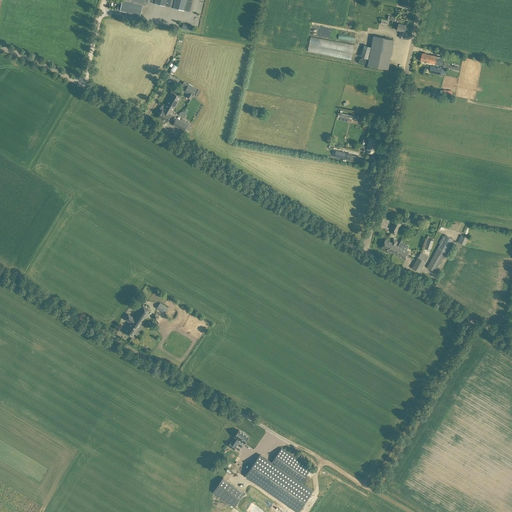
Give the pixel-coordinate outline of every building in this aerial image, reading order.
[(121,0),(119,11),(140,16),(143,5),(144,5),(145,4),(146,4),(147,3),(147,2),(154,3),(165,6),(190,12),(193,0),(130,0),(130,1),(124,0),(121,0)] [(269,1),(267,13),(293,18),(293,13),(284,12),(284,9),(283,9),(284,4),(269,1)] [(407,25),(402,24),(398,23),(397,30),(401,31),(399,37),(403,38),(405,32),(407,25)] [(394,39),(389,39),(373,36),(371,47),(364,45),(361,56),(368,58),(370,51),(368,65),(388,69),(394,39)] [(311,37),(308,52),(352,59),(353,53),(354,53),(355,44),(311,37)] [(444,58),(427,54),(422,53),(421,61),(443,65),(444,58)] [(453,65),(453,64),(444,62),(442,68),(431,66),(430,69),(427,69),(426,71),(446,76),(447,69),(459,72),(460,67),(453,65)] [(188,84),(184,91),(187,93),(185,97),(191,100),(197,89),(188,84)] [(439,94),(443,95),(442,95),(452,97),(453,90),(449,90),(444,89),(443,90),(440,90),(439,94)] [(180,97),(177,95),(172,92),(169,97),(170,97),(169,100),(168,100),(164,107),(172,112),(180,97)] [(171,114),(172,112),(164,107),(162,109),(158,117),(166,122),(171,114)] [(361,122),(362,117),(340,113),(339,118),(361,122)] [(180,120),(176,118),(173,125),(184,131),(189,123),(181,118),(180,120)] [(377,139),(369,137),(369,138),(367,138),(364,151),(366,152),(374,154),(377,139)] [(402,224),(395,220),(391,229),(393,230),(391,233),(395,235),(397,232),(402,224)] [(435,272),(437,268),(453,239),(445,235),(427,268),(435,272)] [(461,235),(458,242),(465,245),(468,237),(461,235)] [(396,245),(397,241),(394,239),(392,243),(386,239),(381,247),(393,253),(397,245),(396,245)] [(405,260),(407,255),(409,252),(397,245),(393,253),(405,260)] [(420,272),(422,267),(428,257),(421,253),(412,268),(420,272)] [(159,304),(157,308),(167,315),(170,311),(159,304)] [(132,337),(140,324),(150,310),(142,305),(134,318),(128,314),(125,319),(130,323),(124,332),(132,337)] [(249,437),(239,430),(237,433),(236,433),(235,435),(235,436),(234,436),(235,436),(231,442),(228,445),(234,450),(237,446),(236,446),(240,440),(245,443),(246,442),(247,442),(248,440),(248,438),(249,437)] [(302,481),(308,472),(311,468),(282,448),(271,462),(260,454),(246,475),(298,511),(313,491),(301,483),(302,481)] [(215,493),(237,507),(247,492),(225,477),(215,493)]
